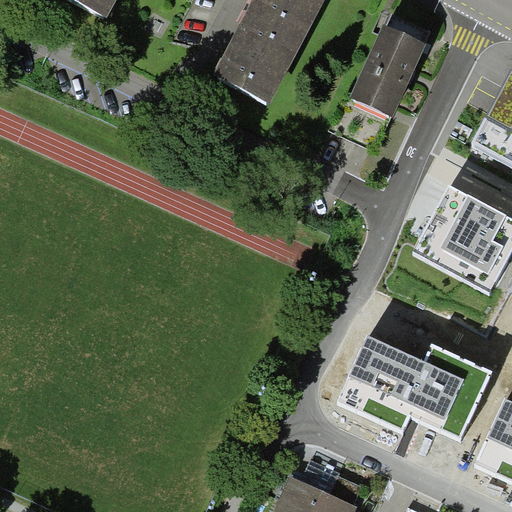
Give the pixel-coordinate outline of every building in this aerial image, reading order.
[(115,0),(65,0),(104,21),(115,0)] [(325,0),(254,0),(213,79),(269,108),(325,0)] [(432,35),(390,15),(339,125),(381,144),(411,79),(432,35)] [(511,69),(509,68),(465,151),(511,175),(511,69)] [(511,249),(511,217),(450,185),(414,251),(489,292),(511,249)] [(368,336),(339,401),(403,430),(410,415),(462,439),(492,371),(433,345),(425,362),(368,336)] [(511,401),(506,398),(476,464),(511,481),(511,401)] [(329,499),(290,482),(284,494),(276,511),(358,511),(360,510),(355,508),(363,488),(339,477),(329,499)]
